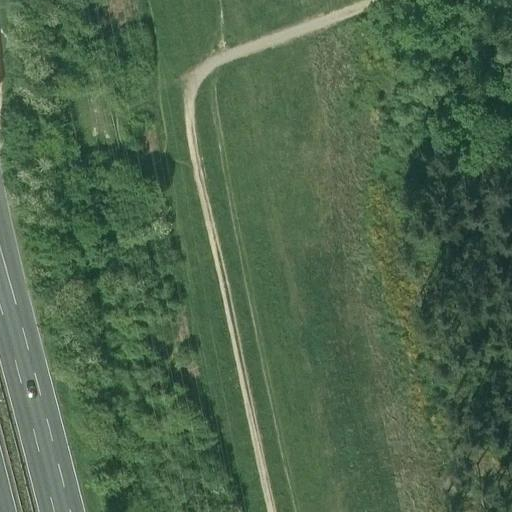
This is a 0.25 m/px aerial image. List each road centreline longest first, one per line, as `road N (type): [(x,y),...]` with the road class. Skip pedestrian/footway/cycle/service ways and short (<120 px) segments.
road 1 (track): [(393,0),(222,67),(195,85),(186,118),(270,511)]
road 2 (motorway): [(53,511),(0,319)]
